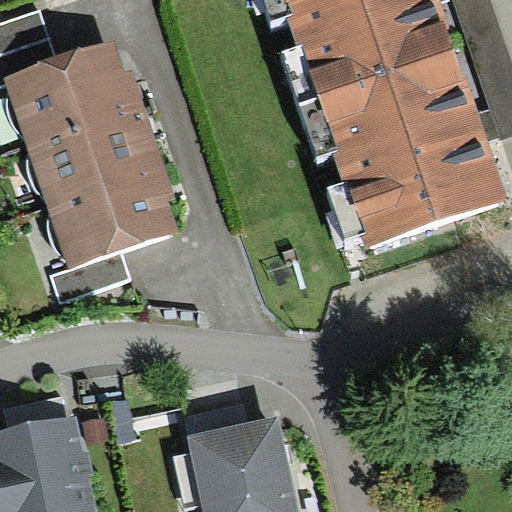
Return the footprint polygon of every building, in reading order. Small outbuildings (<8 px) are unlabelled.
[(285,0),(319,95),(455,49),(437,0),(285,0)] [(42,3),(0,15),(0,69),(16,64),(56,53),(42,3)] [(34,129),(132,101),(114,37),(56,53),(16,64),(34,129)] [(455,49),(319,95),(368,247),(507,198),(455,49)] [(34,129),(53,193),(150,165),(132,101),(34,129)] [(150,165),(53,193),(71,257),(123,242),(168,229),(150,165)] [(123,242),(71,257),(54,262),(62,291),(131,272),(123,242)] [(10,432),(67,420),(65,400),(4,410),(10,432)] [(295,511),(275,416),(189,435),(195,459),(170,465),(180,511),(188,511),(205,509),(205,511),(295,511)] [(96,511),(77,418),(67,420),(10,432),(0,433),(0,511),(96,511)]
